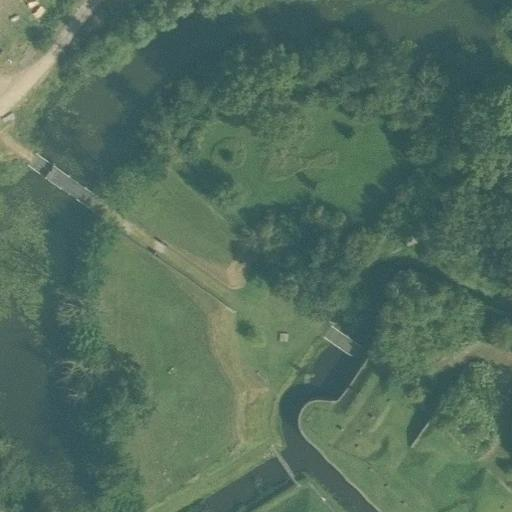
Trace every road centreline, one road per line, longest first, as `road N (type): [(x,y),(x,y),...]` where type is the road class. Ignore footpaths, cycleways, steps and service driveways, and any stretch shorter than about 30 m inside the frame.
road 1 (track): [(0,112),(102,0)]
road 2 (track): [(101,208),(0,133)]
